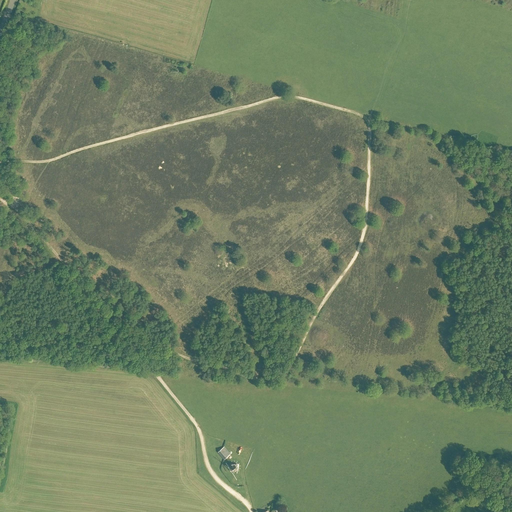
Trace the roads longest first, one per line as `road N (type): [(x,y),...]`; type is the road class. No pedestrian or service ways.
road 1 (track): [(105,314),(189,358),(247,377),(283,377),(359,247),(368,122)]
road 2 (track): [(368,122),(275,97),(44,161),(0,160)]
road 3 (track): [(251,510),(209,470),(194,422),(122,333)]
road 4 (track): [(122,333),(15,207)]
road 5 (track): [(368,122),(410,0)]
road 6 (track): [(0,339),(36,345),(122,333)]
